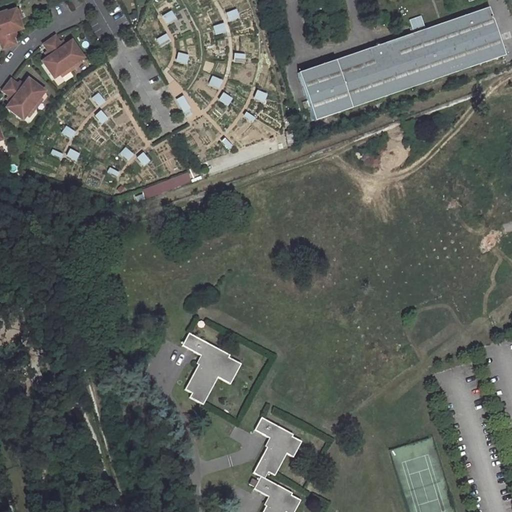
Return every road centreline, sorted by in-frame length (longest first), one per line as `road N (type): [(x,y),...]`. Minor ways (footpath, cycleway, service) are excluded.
road 1 (unknown): [(491,511),(450,372)]
road 2 (unclassified): [(95,3),(167,128)]
road 3 (residential): [(95,3),(49,27),(0,76)]
